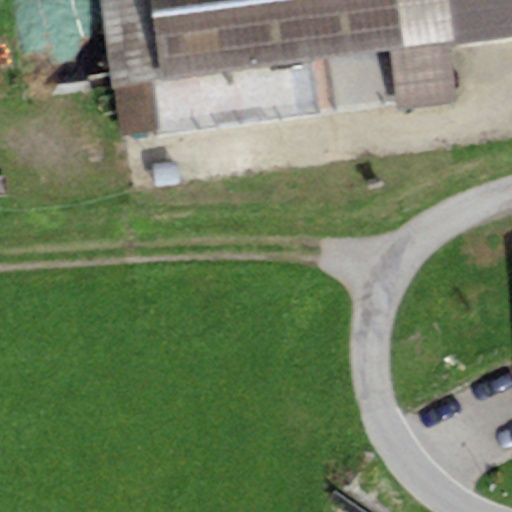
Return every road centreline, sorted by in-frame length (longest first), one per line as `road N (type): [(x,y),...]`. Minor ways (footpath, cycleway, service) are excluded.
road 1 (residential): [(466,511),(429,486),(399,450),(372,373),(373,333),(379,299),(426,233),(511,192)]
road 2 (track): [(0,260),(259,248),(398,266)]
